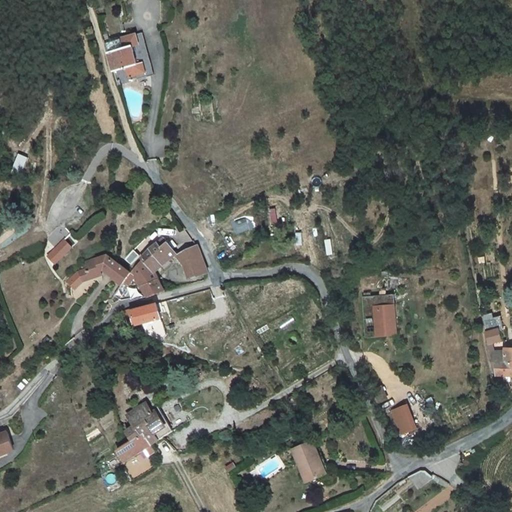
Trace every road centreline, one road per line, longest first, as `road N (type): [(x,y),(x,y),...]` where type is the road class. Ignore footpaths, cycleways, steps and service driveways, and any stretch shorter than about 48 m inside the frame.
road 1 (unclassified): [(404,471),(389,456),(319,283),(300,267),(222,279)]
road 2 (unclassified): [(222,279),(119,310),(0,415)]
road 3 (track): [(145,167),(85,0)]
road 4 (unclassified): [(222,279),(145,167)]
